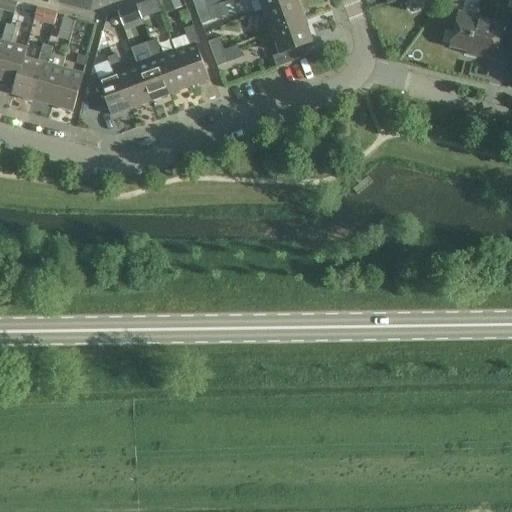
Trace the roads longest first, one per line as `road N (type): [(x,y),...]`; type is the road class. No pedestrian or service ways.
road 1 (secondary): [(511,327),(0,335)]
road 2 (residential): [(359,70),(335,92),(124,166),(0,136)]
road 3 (residential): [(511,115),(359,70)]
